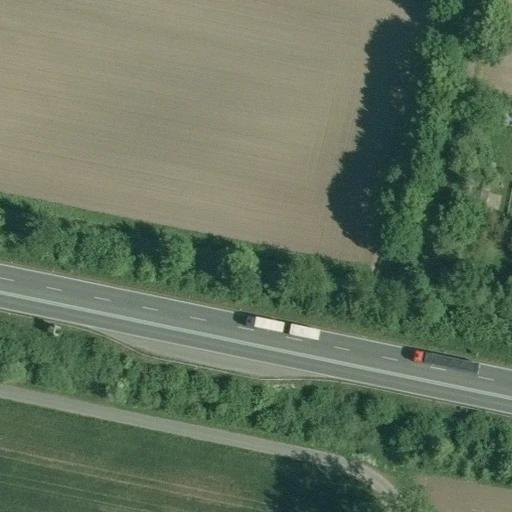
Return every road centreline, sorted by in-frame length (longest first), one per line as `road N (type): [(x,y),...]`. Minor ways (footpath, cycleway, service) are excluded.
road 1 (trunk): [(511,385),(0,279)]
road 2 (unclassified): [(0,393),(311,457),(367,474),(410,511)]
road 3 (track): [(496,191),(451,184),(491,0)]
